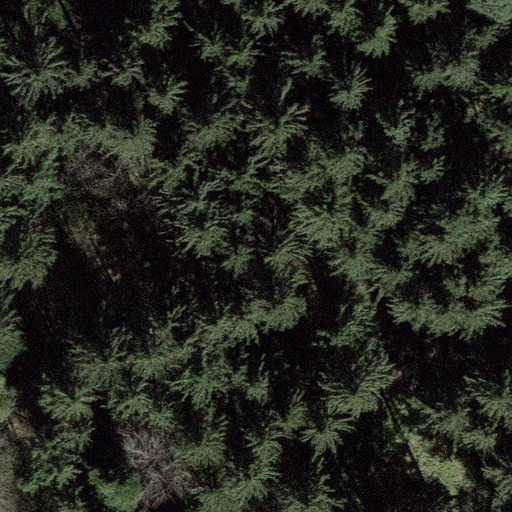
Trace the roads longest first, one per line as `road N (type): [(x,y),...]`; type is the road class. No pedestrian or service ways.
road 1 (track): [(176,0),(435,341),(511,295)]
road 2 (track): [(173,511),(435,341)]
